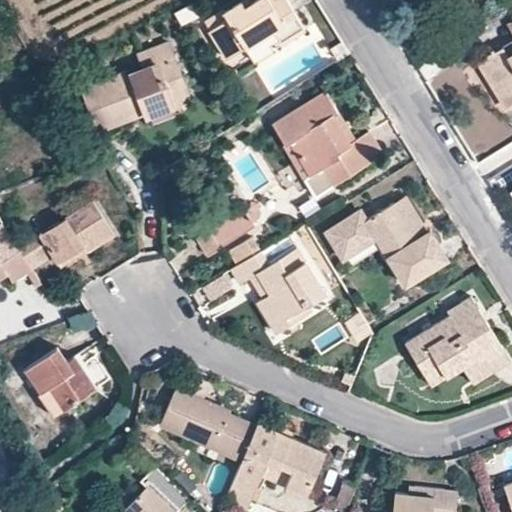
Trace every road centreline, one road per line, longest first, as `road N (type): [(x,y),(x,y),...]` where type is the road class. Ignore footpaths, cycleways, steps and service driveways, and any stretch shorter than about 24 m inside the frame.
road 1 (residential): [(511,418),(448,440),(418,440),(191,346)]
road 2 (residential): [(511,270),(347,0)]
